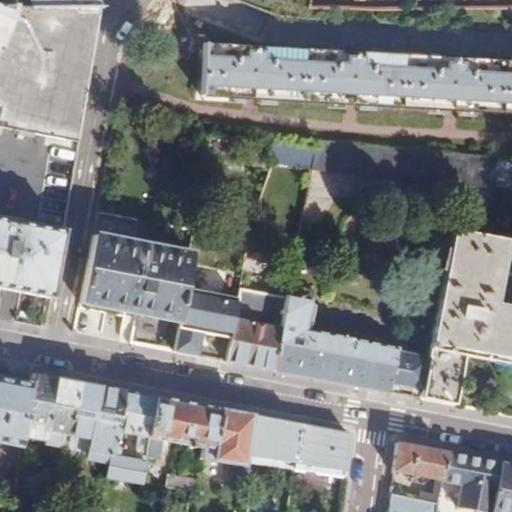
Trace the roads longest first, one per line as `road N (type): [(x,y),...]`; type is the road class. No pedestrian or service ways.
road 1 (residential): [(371,417),(0,345)]
road 2 (residential): [(511,444),(371,417)]
